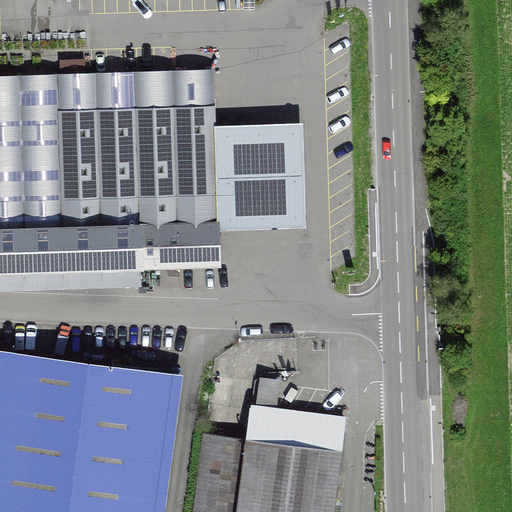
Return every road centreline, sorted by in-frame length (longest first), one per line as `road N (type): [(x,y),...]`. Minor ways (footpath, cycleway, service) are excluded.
road 1 (residential): [(400,313),(0,308)]
road 2 (tertiary): [(392,0),(400,313)]
road 3 (tertiary): [(400,313),(407,511)]
